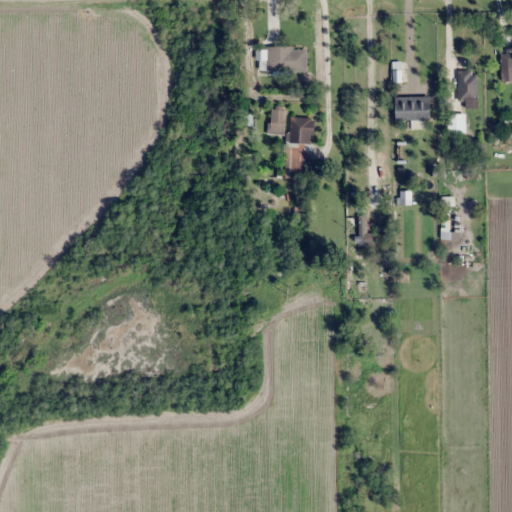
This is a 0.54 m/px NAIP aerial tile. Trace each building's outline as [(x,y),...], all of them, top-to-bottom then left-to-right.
[(307,72),(307,49),(267,49),(267,72),(307,72)] [(511,81),(511,53),(502,54),(502,82),(511,81)] [(478,101),(478,71),(458,71),(458,101),(478,101)] [(431,121),(431,97),(396,97),(396,121),(431,121)] [(286,110),(269,110),(269,134),(286,134),(286,110)] [(311,118),(289,117),(286,177),(309,178),(311,118)] [(359,218),(359,245),(367,245),(367,218),(359,218)]
